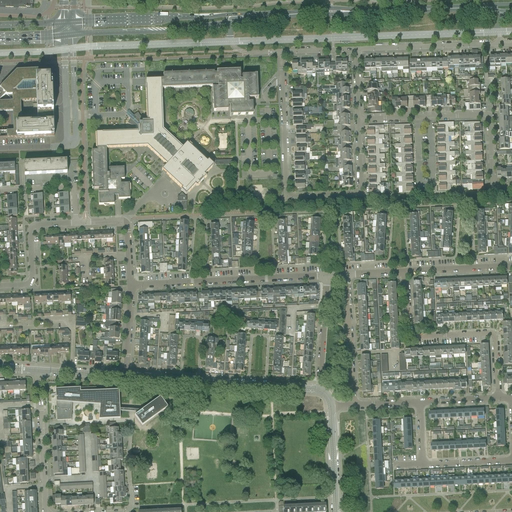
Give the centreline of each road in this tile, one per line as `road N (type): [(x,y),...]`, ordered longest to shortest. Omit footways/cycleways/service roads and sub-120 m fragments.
road 1 (residential): [(280,52),(287,195),(360,192),(359,119)]
road 2 (residential): [(498,398),(493,334),(415,336),(406,271)]
road 3 (residential): [(130,286),(326,276)]
road 4 (tertiary): [(161,378),(319,389)]
road 5 (secondary): [(72,35),(228,23)]
road 6 (residential): [(355,49),(499,43)]
road 7 (residential): [(431,116),(433,179),(426,185),(419,180),(416,117)]
road 8 (residential): [(46,511),(38,370)]
road 9 (residential): [(125,511),(133,384),(126,379)]
road 10 (residential): [(0,286),(30,283),(31,227),(76,223)]
road 11 (residential): [(352,405),(346,275)]
road 12 (secondary): [(478,7),(350,12)]
